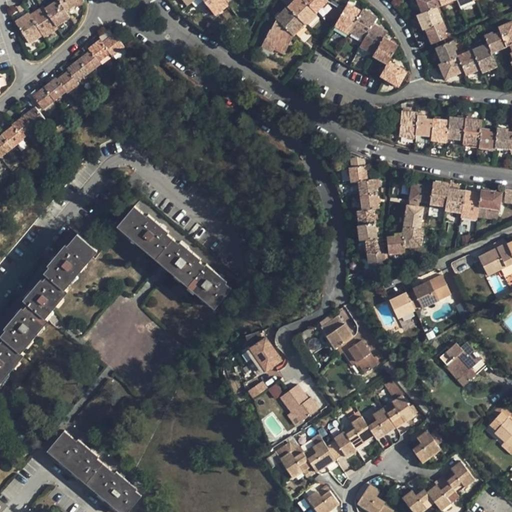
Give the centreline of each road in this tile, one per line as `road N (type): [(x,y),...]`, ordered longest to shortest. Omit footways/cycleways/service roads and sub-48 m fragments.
road 1 (residential): [(188,44),(195,72),(310,156),(345,226),(328,305),(282,331),(294,369),(288,379)]
road 2 (residential): [(188,44),(207,47),(361,145),(419,168),(511,182)]
road 3 (residential): [(0,295),(113,162),(133,161),(232,244)]
road 4 (residential): [(388,284),(511,228)]
road 5 (residential): [(425,93),(381,98),(309,57)]
